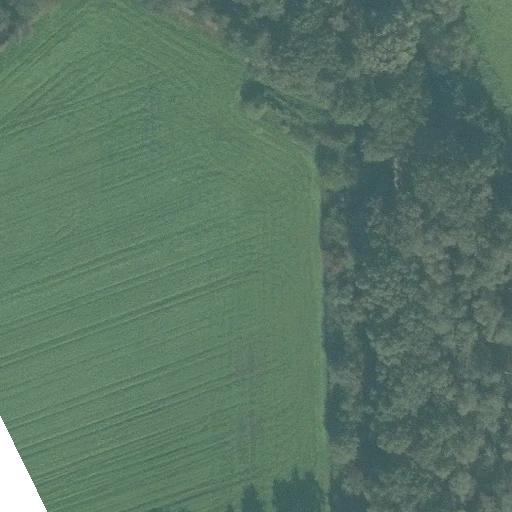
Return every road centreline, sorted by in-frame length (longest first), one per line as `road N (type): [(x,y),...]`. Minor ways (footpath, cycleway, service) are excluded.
road 1 (track): [(414,511),(398,161)]
road 2 (track): [(398,161),(355,0)]
